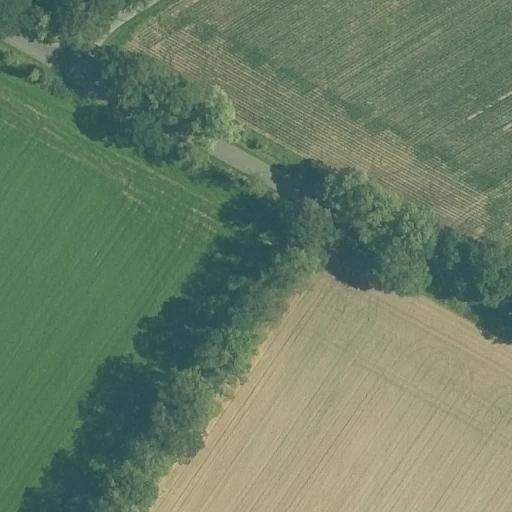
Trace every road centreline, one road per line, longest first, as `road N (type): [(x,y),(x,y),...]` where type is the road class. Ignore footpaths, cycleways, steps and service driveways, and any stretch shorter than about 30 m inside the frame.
road 1 (unclassified): [(47,91),(511,327)]
road 2 (unclassified): [(190,0),(47,91)]
